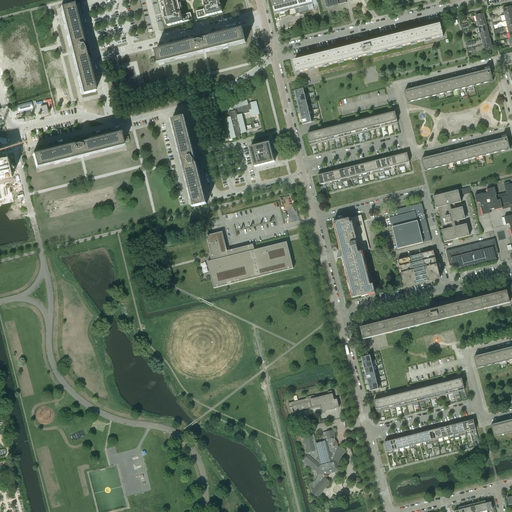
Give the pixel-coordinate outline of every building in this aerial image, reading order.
[(160,0),(166,19),(167,18),(168,21),(166,22),(167,24),(168,26),(192,20),(192,17),(191,13),(190,13),(185,14),(182,15),(181,12),(180,7),(179,3),(177,0),(160,0)] [(202,0),(203,1),(204,6),(205,9),(201,10),(197,11),(196,12),(197,16),(198,19),(222,12),(222,10),(221,8),(220,8),(219,5),(221,5),(220,2),(219,0),(202,0)] [(311,0),(271,0),(274,14),(313,4),(311,0)] [(61,8),(60,8),(61,15),(62,15),(62,14),(63,14),(66,25),(64,25),(71,52),(71,54),(81,95),(95,92),(89,69),(87,58),(86,56),(89,55),(86,44),(85,44),(83,45),(83,44),(83,43),(73,5),(61,8)] [(503,9),(504,15),(511,12),(511,7),(503,9)] [(475,15),(477,22),(485,20),(483,13),(475,15)] [(296,73),(421,41),(443,36),(440,26),(440,24),(437,25),(437,26),(415,32),(415,31),(368,42),(367,42),(366,42),(364,43),(315,56),(316,57),(297,62),(296,60),(294,61),(294,62),(296,73)] [(488,31),(486,25),(478,27),(476,28),(477,34),(480,33),(488,31)] [(195,41),(156,51),(156,53),(158,62),(159,65),(246,43),(243,31),(242,29),(209,38),(207,38),(206,35),(194,38),(195,41)] [(489,37),(488,31),(480,33),(481,39),(489,37)] [(491,43),(483,45),(484,51),(492,49),(491,43)] [(123,62),(125,69),(141,65),(139,58),(123,62)] [(37,67),(18,72),(19,77),(38,72),(37,67)] [(404,91),(407,103),(493,81),(490,69),(490,70),(489,67),(482,69),(483,73),(412,90),(412,89),(405,91),(404,91)] [(38,73),(44,99),(50,98),(44,71),(38,73)] [(304,93),(303,89),(294,91),(295,97),(305,94),(307,94),(307,92),(304,93)] [(227,106),(229,112),(229,113),(228,113),(228,114),(228,115),(229,115),(230,115),(231,115),(231,117),(226,118),(232,139),(236,138),(236,137),(237,137),(237,138),(238,138),(239,138),(240,138),(240,137),(240,136),(239,133),(241,133),(242,133),(246,132),(241,115),(250,113),(251,116),(259,114),(256,102),(248,104),(247,101),(227,106)] [(398,123),(395,112),(389,113),(392,124),(398,123)] [(392,124),(389,113),(383,115),(386,126),(392,124)] [(386,126),(383,115),(377,116),(380,127),(386,126)] [(380,127),(377,116),(371,118),(374,129),(380,127)] [(185,117),(173,120),(193,203),(194,207),(207,204),(198,171),(198,168),(201,168),(198,156),(195,157),(195,156),(185,117)] [(311,121),(310,117),(301,119),(302,125),(314,122),(314,120),(311,121)] [(374,129),(371,118),(366,119),(368,130),(374,129)] [(368,130),(366,119),(360,121),(362,132),(368,130)] [(357,133),(362,132),(360,121),(354,122),(357,133)] [(351,135),(357,133),(354,122),(348,124),(351,135)] [(351,135),(348,124),(342,125),(345,136),(351,135)] [(339,138),(345,136),(342,125),(336,127),(339,138)] [(339,138),(336,127),(330,128),(333,139),(339,138)] [(333,139),(330,128),(324,130),(327,141),(333,139)] [(327,141),(324,130),(319,131),(321,142),(327,141)] [(321,142),(319,131),(313,132),(315,143),(321,142)] [(315,143),(313,132),(307,134),(310,145),(315,143)] [(72,145),(33,155),(33,156),(36,168),(123,147),(122,143),(120,135),(119,133),(86,141),(84,142),(83,138),(72,141),(73,145),(72,145)] [(424,171),(510,149),(507,138),(506,135),(499,137),(500,141),(429,159),(429,157),(422,159),(421,159),(424,171)] [(270,142),(250,147),(255,167),(275,162),(270,142)] [(409,162),(407,153),(401,154),(404,164),(404,166),(406,166),(405,163),(409,162)] [(386,158),(380,160),(384,172),(389,170),(386,158)] [(380,160),(375,161),(378,173),(384,172),(380,160)] [(375,161),(370,162),(372,172),(373,174),(378,173),(375,161)] [(7,164),(0,165),(0,189),(12,186),(7,164)] [(365,164),(359,165),(362,174),(363,177),(368,176),(365,164)] [(354,166),(349,167),(352,180),(357,178),(354,166)] [(349,167),(344,169),(347,181),(352,180),(349,167)] [(344,169),(338,170),(341,179),(341,182),(347,181),(344,169)] [(511,183),(504,186),(506,193),(497,195),(495,188),(487,190),(487,193),(483,194),(483,193),(475,195),(477,203),(480,202),(481,207),(480,207),(482,215),(490,213),(490,210),(494,209),(494,210),(503,208),(503,209),(510,207),(511,215),(504,217),(506,225),(509,224),(510,229),(511,237),(511,236),(511,205),(511,204),(511,183)] [(465,219),(462,207),(456,209),(455,204),(461,202),(458,190),(433,197),(436,208),(438,208),(443,230),(441,230),(444,242),(470,236),(467,224),(460,226),(459,221),(465,219)] [(422,203),(415,205),(416,207),(406,210),(406,207),(388,212),(398,249),(431,241),(422,203)] [(361,216),(334,222),(334,223),(335,223),(340,246),(338,251),(339,251),(339,252),(338,258),(342,257),(353,298),(371,293),(371,294),(375,293),(373,284),(370,285),(362,252),(368,250),(367,244),(368,243),(367,239),(366,239),(361,222),(362,221),(361,216)] [(293,268),(287,242),(263,248),(255,250),(254,250),(228,257),(227,251),(222,232),(207,236),(210,247),(209,247),(211,255),(212,256),(213,260),(211,261),(207,262),(211,275),(212,279),(212,280),(226,276),(228,285),(293,268)] [(495,255),(498,254),(499,254),(495,239),(494,239),(495,239),(470,245),(446,251),(450,266),(453,265),(454,270),(496,259),(495,255)] [(437,264),(434,251),(420,254),(411,256),(398,260),(404,285),(405,287),(418,284),(417,282),(427,279),(427,281),(440,278),(437,264)] [(363,339),(487,308),(510,302),(507,292),(507,291),(504,291),(504,293),(482,298),(482,297),(435,309),(435,308),(434,308),(430,309),(431,310),(382,322),(382,323),(363,328),(363,327),(360,327),(361,329),(360,329),(363,339)] [(511,348),(482,356),(481,355),(474,357),(477,368),(511,359),(511,348)] [(374,360),(374,359),(373,355),(370,355),(361,357),(362,363),(372,361),(374,360)] [(464,389),(462,378),(456,380),(458,391),(464,389)] [(458,391),(456,380),(450,381),(453,392),(458,391)] [(453,392),(450,381),(444,383),(447,394),(453,392)] [(378,387),(377,383),(368,385),(369,391),(381,388),(381,386),(378,387)] [(447,394),(444,383),(438,384),(441,395),(447,394)] [(441,395),(438,384),(432,386),(435,397),(441,395)] [(435,397),(432,386),(427,387),(429,398),(435,397)] [(429,398),(427,387),(421,389),(423,400),(429,398)] [(423,400),(421,389),(415,390),(418,401),(423,400)] [(418,401),(415,390),(409,392),(412,403),(418,401)] [(339,407),(337,399),(334,400),(332,391),(328,392),(328,393),(314,397),(314,395),(306,397),(306,399),(288,403),(291,413),(321,405),(323,412),(339,407)] [(412,403),(409,392),(403,393),(406,404),(412,403)] [(406,404),(403,393),(397,395),(400,406),(406,404)] [(400,406),(397,395),(392,396),(394,407),(400,406)] [(394,407),(392,396),(386,397),(389,409),(394,407)] [(389,409),(386,397),(380,399),(383,410),(389,409)] [(383,410),(380,399),(374,400),(376,412),(383,410)] [(476,429),(473,420),(467,421),(470,431),(471,434),(472,433),(471,431),(476,429)] [(511,420),(499,424),(499,423),(491,425),(494,437),(511,432),(511,420)] [(470,431),(467,421),(462,422),(464,432),(465,435),(467,435),(466,432),(470,431)] [(464,432),(462,422),(456,424),(459,437),(461,436),(460,433),(464,432)] [(459,437),(456,424),(451,425),(453,435),(454,438),(459,437)] [(453,435),(451,425),(445,427),(448,436),(448,439),(450,439),(449,436),(453,435)] [(448,436),(445,427),(440,428),(442,438),(443,441),(444,440),(444,437),(448,436)] [(442,438),(440,428),(434,429),(437,439),(437,442),(439,442),(438,439),(442,438)] [(318,443),(316,443),(314,435),(313,435),(304,437),(303,443),(306,445),(305,451),(307,452),(308,455),(304,460),(307,465),(310,465),(313,470),(316,471),(318,477),(311,484),(311,487),(314,489),(312,491),(313,493),(317,496),(319,496),(322,492),(322,490),(324,488),(326,487),(329,484),(329,481),(325,478),(324,474),(333,472),(332,471),(334,470),(334,472),(340,471),(338,464),(342,460),(341,457),(345,452),(344,449),(337,446),(335,447),(333,446),(333,445),(332,440),(334,439),(335,432),(332,430),(323,432),(324,433),(323,433),(325,441),(323,442),(318,443)] [(431,441),(429,431),(423,432),(425,442),(426,445),(428,445),(427,442),(431,441)] [(425,442),(423,432),(417,434),(420,443),(421,446),(422,446),(422,443),(425,442)] [(414,445),(412,435),(406,436),(409,446),(410,449),(411,449),(410,446),(414,445)] [(409,446),(406,436),(401,438),(403,448),(404,450),(406,450),(405,447),(409,446)] [(403,448),(401,438),(395,439),(398,449),(399,452),(400,451),(399,449),(403,448)] [(392,450),(390,441),(384,442),(387,455),(389,454),(388,451),(392,450)]
